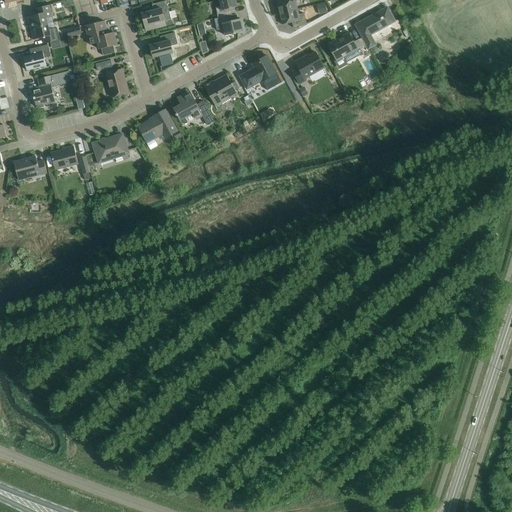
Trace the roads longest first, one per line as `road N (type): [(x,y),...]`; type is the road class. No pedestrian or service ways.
road 1 (residential): [(0,32),(23,129),(38,139),(96,125),(149,98)]
road 2 (secondary): [(448,511),(511,321)]
road 3 (residential): [(158,511),(0,451)]
road 4 (residential): [(149,98),(268,33)]
road 5 (residential): [(149,98),(129,25),(117,12),(96,17),(91,0)]
road 6 (residential): [(268,33),(286,46),(371,0)]
